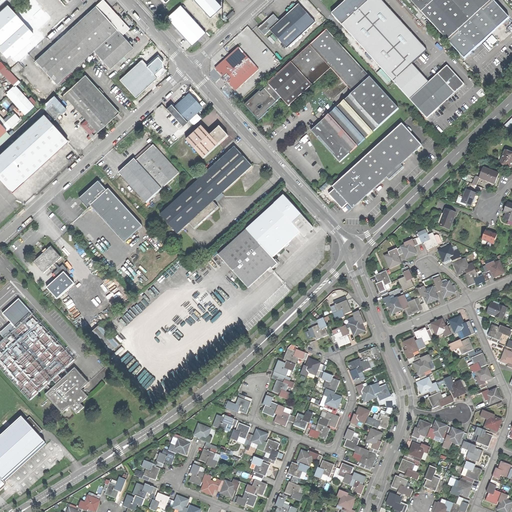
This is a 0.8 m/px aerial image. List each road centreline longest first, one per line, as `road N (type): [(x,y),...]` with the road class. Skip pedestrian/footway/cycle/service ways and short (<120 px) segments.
road 1 (residential): [(20,511),(168,418),(324,283)]
road 2 (unclassified): [(189,68),(0,240)]
road 3 (unclassified): [(336,229),(189,68)]
road 4 (unclassified): [(389,220),(511,101)]
road 5 (residential): [(295,438),(329,451),(336,445),(352,396),(337,359)]
